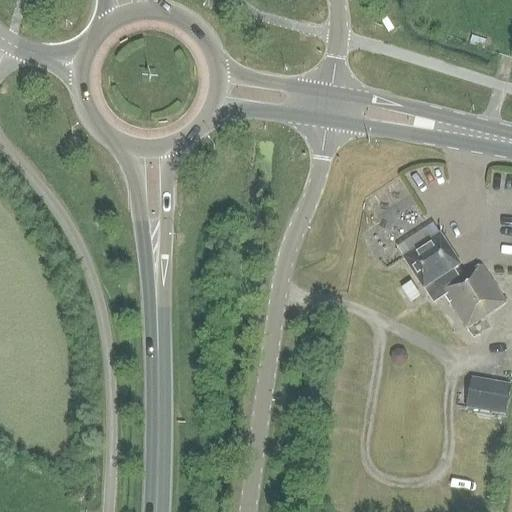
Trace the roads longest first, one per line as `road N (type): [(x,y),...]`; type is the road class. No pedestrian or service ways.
road 1 (unclassified): [(246,511),(279,283),(317,180),(326,120)]
road 2 (unclassified): [(0,142),(65,221),(93,284),(108,370),(107,511)]
road 3 (primary): [(155,511),(155,301)]
road 4 (primary): [(127,147),(155,301)]
road 5 (primary): [(155,301),(169,147)]
road 6 (secondary): [(471,133),(415,110),(330,92)]
road 7 (secondary): [(326,120),(471,133)]
